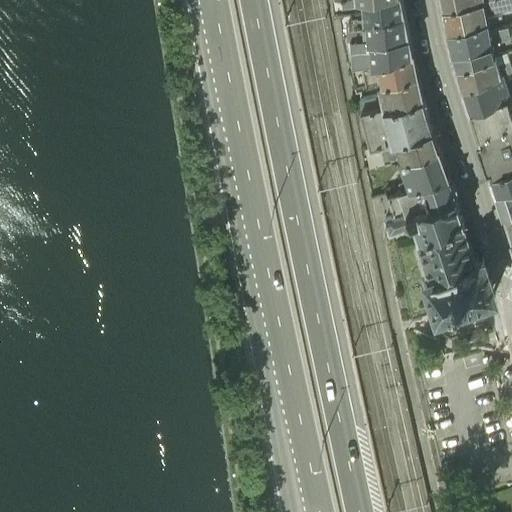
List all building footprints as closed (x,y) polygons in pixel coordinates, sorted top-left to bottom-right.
[(362,0),(364,14),(367,14),(404,9),(401,0),(362,0)] [(479,0),(444,5),(448,28),(488,19),(484,0),(479,0)] [(367,14),(369,36),(372,36),(409,31),(404,9),(367,14)] [(448,28),(454,51),(493,41),(488,19),(448,28)] [(372,36),(373,59),(379,58),(413,49),(409,31),(372,36)] [(454,51),(458,65),(496,53),(493,41),(454,51)] [(382,79),(383,81),(417,71),(413,49),(379,58),(382,79)] [(458,65),(464,85),(501,73),(496,53),(458,65)] [(382,101),(383,104),(423,95),(417,71),(383,81),(382,79),(379,81),(382,101)] [(464,85),(471,108),(508,97),(511,96),(511,95),(504,73),(501,73),(464,85)] [(382,101),(362,106),(371,143),(397,137),(433,127),(423,95),(383,104),(382,101)] [(471,108),(479,135),(511,124),(511,111),(508,97),(471,108)] [(511,124),(479,135),(491,168),(491,172),(497,191),(511,186),(511,124)] [(397,137),(403,156),(439,145),(433,127),(397,137)] [(449,174),(439,145),(402,156),(410,185),(449,174)] [(410,185),(391,190),(397,211),(456,196),(449,174),(410,185)] [(511,186),(497,191),(496,192),(503,215),(506,216),(511,214),(511,186)] [(465,220),(456,196),(430,202),(397,211),(394,212),(383,216),(388,233),(416,223),(420,234),(465,220)] [(493,300),(478,256),(473,256),(465,220),(420,234),(418,237),(428,271),(424,272),(437,315),(493,300)]
